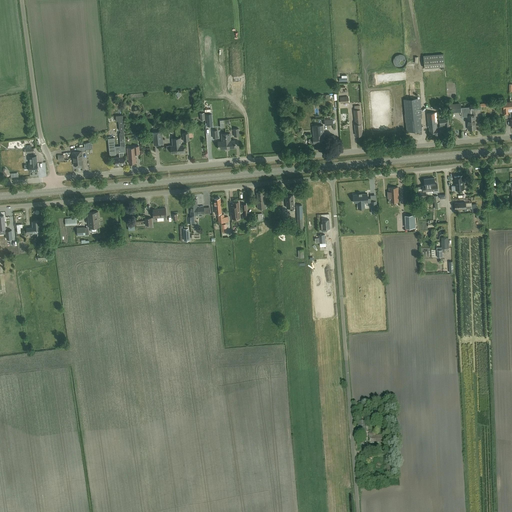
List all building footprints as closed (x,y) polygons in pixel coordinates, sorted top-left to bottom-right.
[(423,56),(424,68),(444,66),(443,54),(423,56)] [(419,134),(422,134),(422,130),(421,130),(420,118),(422,118),(420,98),(403,99),(407,131),(418,130),(419,134)] [(460,103),(449,104),(449,111),(460,110),(460,103)] [(471,124),(472,129),(476,128),(475,119),(475,110),(480,109),(480,104),(470,105),(470,106),(471,123),(472,123),(472,124),(471,124)] [(461,116),(466,116),(466,120),(467,120),(468,129),(472,129),(471,124),(472,124),(472,123),(471,123),(470,106),(461,107),(461,116)] [(438,133),(438,126),(436,112),(427,113),(428,127),(429,127),(429,134),(438,133)] [(108,138),(110,155),(115,154),(115,152),(119,152),(119,157),(114,157),(114,159),(113,159),(113,163),(114,163),(114,164),(125,163),(124,156),(123,152),(124,152),(125,151),(123,115),(116,115),(116,121),(119,121),(119,130),(120,130),(121,132),(120,132),(121,146),(115,146),(114,137),(108,138)] [(324,116),(325,125),(329,125),(330,125),(332,125),(332,124),(333,124),(332,115),(324,116)] [(438,133),(443,132),(443,129),(444,129),(446,128),(446,127),(450,126),(449,118),(440,118),(441,126),(438,126),(438,133)] [(310,143),(312,143),(313,143),(325,142),(325,136),(324,136),(323,125),(313,126),(313,137),(313,138),(311,138),(310,138),(309,140),(309,142),(310,143)] [(162,144),(161,131),(153,132),(154,144),(162,144)] [(226,148),(225,133),(221,134),(222,141),(218,141),(218,149),(226,148)] [(225,133),(226,148),(235,147),(235,140),(231,140),(230,133),(225,133)] [(134,146),(134,147),(127,148),(128,159),(129,159),(129,163),(136,163),(135,153),(139,153),(139,146),(134,146)] [(73,159),(83,158),(82,151),(86,151),(85,151),(85,150),(85,147),(84,147),(78,147),(79,151),(72,152),(73,159)] [(37,163),(36,156),(29,156),(30,164),(29,164),(29,172),(38,171),(37,163)] [(451,190),(464,189),(464,184),(463,184),(463,180),(462,175),(454,176),(455,181),(454,181),(455,185),(451,185),(451,190)] [(430,190),(429,178),(424,179),(424,185),(422,186),(423,191),(417,192),(418,198),(426,197),(426,191),(430,190)] [(429,178),(430,190),(438,190),(437,184),(435,184),(434,178),(429,178)] [(387,191),(388,194),(388,198),(389,197),(389,202),(398,201),(398,199),(398,197),(399,197),(398,191),(398,187),(389,187),(389,191),(387,191)] [(257,208),(266,208),(264,191),(257,192),(257,200),(257,208)] [(359,194),(353,195),(354,203),(358,202),(358,205),(358,207),(364,206),(364,204),(364,202),(368,202),(367,197),(367,195),(367,194),(362,194),(362,193),(359,193),(359,194)] [(287,207),(294,207),(293,195),(286,195),(287,207)] [(190,200),(190,208),(190,214),(198,214),(204,213),(203,206),(197,206),(197,200),(196,200),(191,200),(190,200)] [(232,217),(240,217),(239,205),(238,201),(234,202),(234,206),(231,206),(232,217)] [(152,213),(153,218),(163,217),(164,221),(166,220),(166,217),(165,208),(159,208),(159,209),(153,209),(153,213),(152,213)] [(98,212),(87,213),(89,228),(99,227),(98,212)] [(224,213),(217,214),(218,222),(228,221),(228,216),(224,217),(224,213)] [(411,219),(406,219),(406,228),(414,227),(414,215),(411,216),(411,219)] [(322,220),(322,224),(321,224),(322,231),(327,231),(327,229),(330,228),(329,219),(322,220)] [(36,229),(40,229),(39,221),(32,222),(33,227),(26,228),(27,234),(37,233),(36,229)] [(85,235),(85,227),(76,228),(77,236),(85,235)] [(444,248),(448,248),(448,238),(442,238),(442,250),(436,250),(437,257),(442,257),(442,252),(444,252),(444,248)] [(359,434),(366,434),(366,427),(365,427),(365,422),(358,423),(359,434)] [(369,443),(382,443),(381,435),(375,435),(375,432),(368,432),(369,443)]
